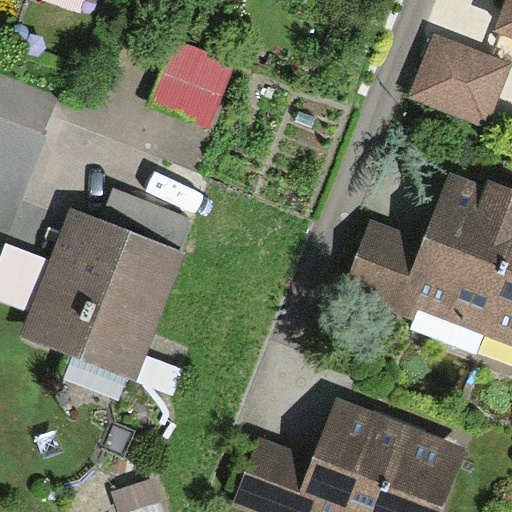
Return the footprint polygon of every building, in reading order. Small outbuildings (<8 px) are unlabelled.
[(100,0),(70,0),(98,9),(100,0)] [(511,0),(507,0),(494,34),(511,40),(511,0)] [(511,65),(436,36),(411,100),(486,129),(511,65)] [(234,67),(174,44),(152,108),(214,128),(234,67)] [(369,219),(339,291),(407,319),(413,306),(511,347),(511,197),(453,173),(424,242),(369,219)] [(102,221),(77,211),(26,339),(142,385),(193,257),(179,251),(192,222),(112,191),(102,221)] [(259,435),(232,502),(255,511),(441,511),(468,447),(340,396),(316,457),(259,435)]
